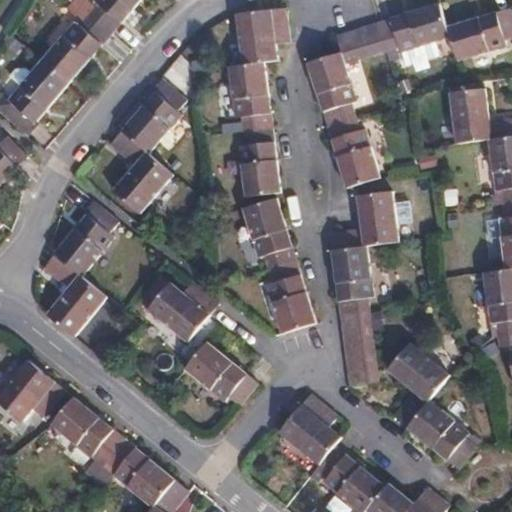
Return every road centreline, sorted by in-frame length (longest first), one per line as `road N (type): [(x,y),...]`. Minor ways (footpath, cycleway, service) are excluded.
road 1 (residential): [(323,0),(292,87),(329,327),(298,371)]
road 2 (residential): [(0,299),(71,145),(164,38),(216,0)]
road 3 (residential): [(216,475),(0,310)]
road 4 (residential): [(298,371),(436,477)]
road 5 (residential): [(298,371),(216,475)]
